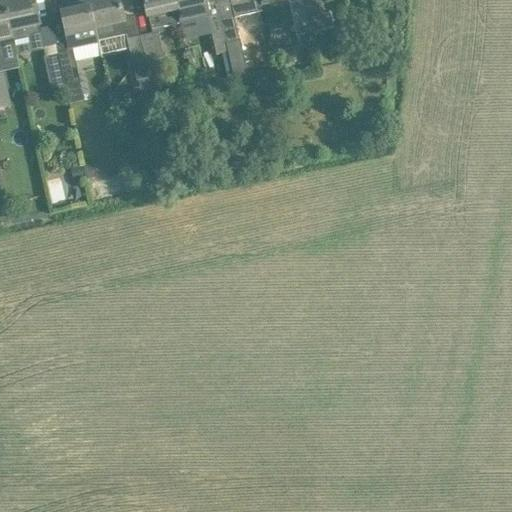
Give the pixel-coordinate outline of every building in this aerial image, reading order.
[(13,40),(3,0),(0,0),(0,66),(4,65),(0,49),(0,46),(13,44),(13,40)] [(34,0),(3,0),(13,40),(41,33),(38,21),(39,21),(34,0)] [(119,0),(96,0),(89,2),(101,55),(129,49),(127,38),(124,23),(125,23),(124,18),(123,15),(119,0)] [(174,0),(144,0),(146,9),(148,18),(149,17),(152,30),(164,27),(180,24),(174,0)] [(204,0),(174,0),(180,24),(208,17),(211,31),(216,55),(229,52),(227,44),(218,2),(206,4),(204,0)] [(240,40),(234,18),(263,12),(259,0),(225,0),(218,2),(227,44),(240,40)] [(259,0),(263,12),(262,5),(277,2),(287,0),(259,0)] [(297,36),(312,32),(304,0),(302,0),(290,3),(297,36)] [(304,0),(312,32),(334,28),(330,12),(323,14),(320,0),(304,0)] [(67,35),(55,38),(56,43),(58,54),(59,54),(66,85),(68,85),(79,82),(75,61),(101,55),(89,2),(61,8),(63,18),(67,35)] [(152,33),(141,35),(156,95),(160,94),(162,75),(159,59),(152,33)] [(156,97),(156,95),(141,35),(127,38),(129,49),(137,82),(138,81),(142,101),(153,98),(156,97)] [(44,45),(39,46),(49,89),(66,85),(59,54),(58,54),(56,43),(44,45)] [(280,86),(309,80),(322,78),(320,66),(307,69),(289,72),(278,74),(280,86)] [(114,106),(142,101),(139,86),(111,92),(114,106)] [(96,176),(93,163),(82,166),(86,179),(96,176)] [(82,166),(70,169),(73,182),(86,179),(82,166)]
